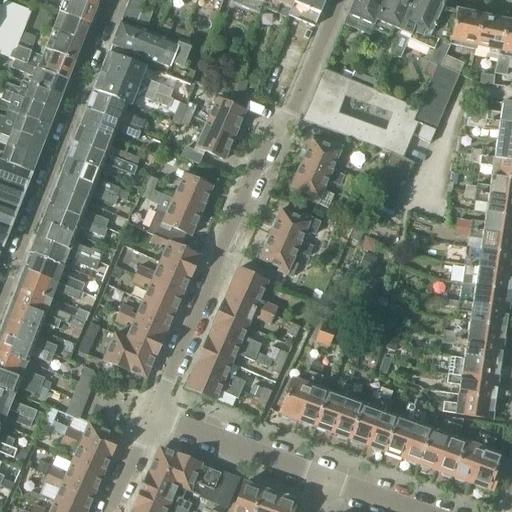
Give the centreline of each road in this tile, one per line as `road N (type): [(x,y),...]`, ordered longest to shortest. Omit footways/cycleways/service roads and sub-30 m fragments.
road 1 (residential): [(338,0),(150,411)]
road 2 (residential): [(114,0),(0,315)]
road 3 (residential): [(328,482),(150,411)]
